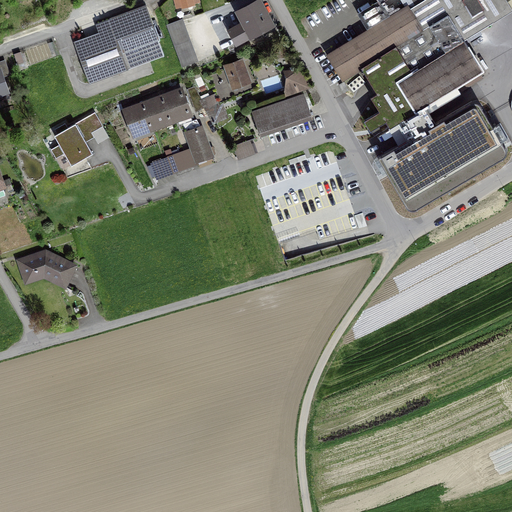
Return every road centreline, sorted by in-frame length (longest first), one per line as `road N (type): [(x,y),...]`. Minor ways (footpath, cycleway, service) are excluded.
road 1 (residential): [(39,345),(404,241)]
road 2 (unclassified): [(307,511),(299,437),(308,393),(328,349),(404,241)]
road 3 (residential): [(275,0),(404,241)]
road 4 (residential): [(404,241),(511,176)]
